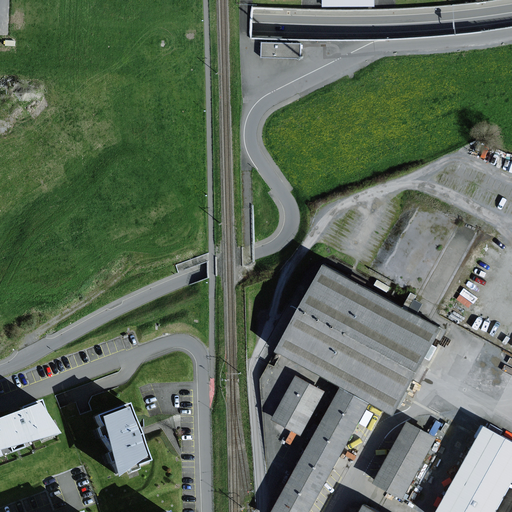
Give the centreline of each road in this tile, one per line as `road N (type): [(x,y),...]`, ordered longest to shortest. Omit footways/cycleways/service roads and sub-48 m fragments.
road 1 (residential): [(0,370),(287,235),(290,203),(251,138),(270,99),(379,46),(511,33)]
road 2 (secondary): [(0,13),(375,24),(511,12)]
road 3 (residential): [(206,511),(202,362),(186,342),(0,405)]
road 4 (unknown): [(332,511),(375,442),(439,379)]
